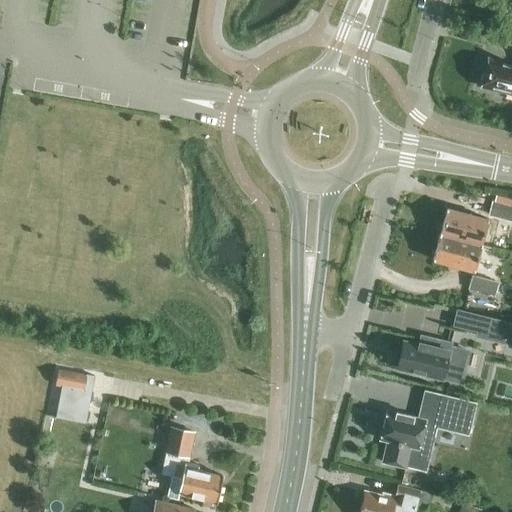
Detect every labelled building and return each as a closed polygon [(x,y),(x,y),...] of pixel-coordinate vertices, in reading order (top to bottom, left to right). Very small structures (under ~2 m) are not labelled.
[(511,66),(485,60),(479,87),(511,95),(511,66)] [(494,202),(511,204),(511,188),(495,187),(494,202)] [(487,214),(511,220),(511,207),(490,202),(487,214)] [(438,234),(479,245),(482,234),(490,236),(494,221),(486,219),(445,208),(438,234)] [(472,271),(479,245),(438,234),(431,259),(472,271)] [(468,287),(492,294),(496,282),(471,275),(468,287)] [(389,343),(384,366),(448,382),(455,350),(436,346),(437,342),(406,336),(404,346),(389,343)] [(55,380),(82,387),(85,372),(59,366),(55,380)] [(428,425),(467,434),(475,403),(435,393),(428,425)] [(424,420),(412,417),(412,416),(395,412),(395,413),(385,411),(379,438),(386,440),(381,461),(405,467),(410,446),(418,447),(424,420)] [(183,457),(185,457),(190,431),(166,426),(160,452),(162,452),(157,474),(169,476),(165,495),(177,498),(178,494),(213,501),(219,474),(199,470),(200,470),(194,469),(195,464),(182,461),(183,457)] [(413,511),(417,499),(428,502),(431,493),(419,490),(419,488),(397,482),(392,501),(360,493),(355,511),(413,511)] [(154,499),(151,511),(193,511),(194,508),(163,501),(154,499)]
